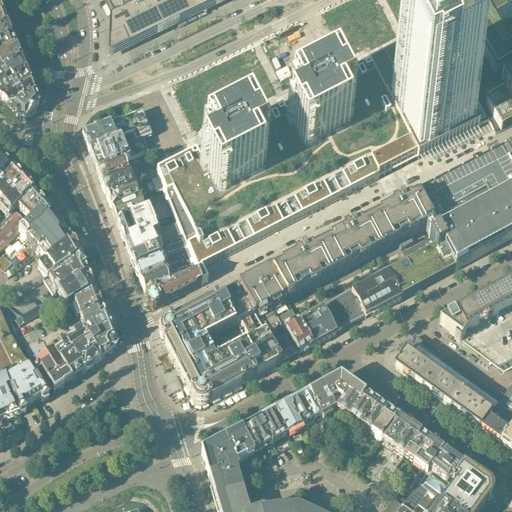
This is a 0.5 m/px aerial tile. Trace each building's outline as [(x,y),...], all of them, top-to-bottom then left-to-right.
[(139,0),(103,0),(105,5),(105,6),(106,6),(111,17),(110,17),(113,23),(109,25),(108,62),(128,52),(128,51),(128,50),(136,46),(137,46),(138,46),(137,45),(146,41),(146,42),(147,41),(147,40),(156,36),(156,37),(157,37),(157,36),(165,31),(166,32),(167,32),(166,31),(175,27),(176,28),(177,27),(176,26),(185,22),(185,23),(186,22),(186,21),(195,17),(186,0),(150,0),(145,3),(147,6),(143,8),(139,0)] [(143,0),(145,3),(150,0),(186,0),(195,17),(195,18),(196,18),(196,17),(205,12),(205,13),(206,13),(206,12),(214,8),(215,9),(216,8),(215,6),(226,0),(143,0)] [(511,0),(422,0),(437,30),(438,32),(442,38),(471,93),(494,80),(495,82),(511,71),(511,0)] [(7,29),(0,31),(0,45),(12,40),(7,29)] [(422,40),(368,67),(394,118),(408,147),(416,162),(486,127),(447,49),(440,36),(438,32),(422,40)] [(12,40),(0,45),(0,59),(16,51),(12,40)] [(16,51),(0,59),(0,75),(3,73),(21,64),(16,51)] [(21,64),(3,73),(7,81),(10,80),(12,83),(26,76),(21,64)] [(200,153),(157,175),(201,287),(207,284),(201,272),(400,171),(416,162),(408,147),(394,118),(368,67),(337,83),(292,106),(287,109),(250,127),(205,150),(200,153)] [(26,76),(12,83),(13,86),(10,88),(14,96),(0,103),(8,111),(34,97),(26,76)] [(493,83),(473,94),(481,109),(495,136),(498,134),(511,127),(511,93),(511,95),(510,93),(509,91),(505,84),(497,89),(493,83)] [(6,86),(0,88),(0,103),(14,96),(10,88),(7,90),(6,86)] [(34,97),(8,111),(22,124),(24,125),(25,124),(37,110),(38,106),(34,97)] [(87,136),(82,138),(88,155),(90,154),(98,174),(125,163),(147,154),(143,142),(151,139),(145,123),(144,120),(142,115),(113,127),(87,136)] [(511,162),(507,153),(416,200),(431,229),(433,232),(430,234),(432,238),(428,241),(432,239),(433,239),(428,242),(401,257),(406,266),(386,277),(400,302),(401,302),(511,241),(511,162)] [(0,187),(13,174),(0,160),(0,187)] [(98,174),(96,174),(102,190),(131,178),(125,163),(98,174)] [(0,206),(23,183),(13,174),(0,187),(0,206)] [(106,199),(135,187),(131,178),(102,190),(106,199)] [(33,194),(23,183),(0,206),(10,217),(33,194)] [(140,201),(135,187),(106,199),(111,213),(138,202),(140,201)] [(45,209),(33,194),(10,217),(0,227),(0,253),(21,233),(45,209)] [(286,304),(397,247),(400,253),(412,247),(409,241),(431,229),(416,200),(269,275),(284,305),(286,304)] [(182,239),(169,208),(168,205),(143,214),(138,202),(111,213),(116,225),(120,235),(123,244),(124,244),(130,260),(159,248),(182,239)] [(52,217),(45,209),(21,233),(28,240),(52,217)] [(42,251),(63,232),(52,217),(28,240),(25,242),(6,260),(10,264),(14,261),(14,262),(18,258),(18,259),(27,251),(28,252),(32,248),(39,254),(42,251)] [(63,232),(42,251),(48,261),(71,245),(63,232)] [(182,239),(159,248),(161,253),(155,255),(159,263),(163,262),(187,252),(182,239)] [(71,245),(48,261),(45,264),(40,268),(48,280),(79,258),(71,245)] [(159,248),(130,260),(135,273),(159,263),(155,255),(161,253),(159,248)] [(187,252),(163,262),(164,266),(160,268),(164,276),(192,265),(187,252)] [(79,258),(48,280),(47,280),(57,296),(88,277),(79,258)] [(163,262),(159,263),(135,273),(139,285),(164,276),(160,268),(164,266),(163,262)] [(192,265),(164,276),(168,287),(196,276),(192,265)] [(269,312),(284,305),(269,275),(240,290),(261,329),(275,322),(269,312)] [(400,302),(386,277),(385,277),(384,275),(380,276),(377,277),(375,281),(376,282),(371,285),(368,280),(358,286),(360,290),(351,296),(364,320),(365,321),(372,317),(372,318),(400,302)] [(164,276),(139,285),(144,297),(168,287),(164,276)] [(196,276),(168,287),(144,297),(150,311),(150,312),(151,312),(152,313),(153,313),(154,312),(196,291),(195,291),(201,288),(197,276),(196,276)] [(65,309),(93,291),(91,286),(92,286),(88,277),(57,296),(62,305),(65,309)] [(511,287),(452,320),(438,327),(461,343),(465,337),(464,335),(510,311),(511,309),(511,287)] [(201,409),(202,409),(281,367),(261,329),(240,290),(198,312),(162,331),(161,332),(159,337),(159,339),(168,356),(168,357),(167,357),(174,369),(176,373),(177,377),(184,389),(185,389),(194,407),(195,407),(201,409)] [(350,294),(327,307),(328,310),(340,332),(364,320),(351,296),(350,294)] [(89,297),(73,307),(78,320),(101,311),(96,298),(95,295),(89,297)] [(43,323),(65,309),(62,305),(56,308),(51,300),(35,310),(39,316),(43,323)] [(511,309),(510,311),(464,335),(465,337),(461,343),(503,374),(511,369),(511,309)] [(35,310),(14,323),(18,330),(39,316),(35,310)] [(328,310),(308,320),(307,318),(304,318),(301,320),(299,323),(313,350),(335,337),(341,334),(340,332),(328,310)] [(105,321),(101,311),(78,320),(82,329),(79,329),(80,332),(80,333),(82,336),(105,321)] [(313,350),(299,323),(299,322),(297,323),(291,313),(278,320),(298,357),(312,350),(313,350)] [(30,373),(9,338),(5,328),(0,315),(0,345),(11,367),(19,363),(23,371),(22,372),(24,376),(30,373)] [(278,320),(275,322),(261,329),(281,367),(298,357),(278,320)] [(113,346),(114,342),(105,321),(82,336),(100,363),(112,355),(111,355),(112,354),(113,354),(114,354),(115,353),(116,352),(116,351),(116,350),(116,349),(116,348),(115,347),(114,346),(113,346)] [(100,363),(82,336),(80,333),(63,343),(64,345),(84,375),(100,364),(100,363)] [(415,340),(398,349),(403,357),(393,370),(394,370),(422,390),(444,361),(415,340)] [(0,371),(11,367),(0,345),(0,371)] [(84,375),(64,345),(58,348),(59,349),(52,354),(52,355),(71,384),(84,375)] [(71,384),(52,355),(35,366),(54,396),(63,390),(63,389),(71,384)] [(451,411),(472,381),(444,361),(422,390),(451,411)] [(30,373),(24,376),(18,379),(32,406),(40,402),(41,404),(48,400),(30,373)] [(7,423),(18,418),(5,386),(0,374),(0,426),(0,425),(0,424),(6,422),(7,423)] [(32,406),(18,379),(5,386),(18,418),(26,413),(24,411),(32,406)] [(347,421),(365,399),(364,398),(365,398),(340,380),(308,397),(308,398),(321,420),(335,412),(347,421)] [(479,432),(479,431),(490,416),(501,401),(472,381),(451,411),(479,431),(478,431),(479,432)] [(511,454),(511,387),(501,401),(490,416),(511,432),(500,446),(511,454)] [(321,420),(308,398),(301,402),(313,424),(315,428),(323,425),(322,423),(321,420)] [(378,408),(365,399),(347,421),(361,430),(378,408)] [(313,424),(301,402),(290,408),(302,430),(313,424)] [(302,430),(290,408),(290,407),(274,416),(287,439),(302,430)] [(387,414),(378,408),(361,430),(370,437),(387,414)] [(387,415),(387,414),(370,437),(380,444),(397,421),(387,414),(387,415)] [(260,424),(259,424),(272,447),(287,439),(274,416),(259,424),(260,424)] [(511,432),(490,416),(479,431),(500,446),(511,432)] [(420,438),(397,421),(380,444),(403,461),(420,438)] [(272,447),(259,424),(249,430),(261,452),(272,447)] [(261,452),(249,430),(241,434),(254,457),(258,465),(265,461),(261,453),(261,452)] [(241,434),(223,443),(236,466),(254,457),(241,434)] [(429,444),(420,438),(403,461),(412,467),(429,444)] [(208,479),(209,479),(236,471),(236,466),(223,443),(201,455),(208,479)] [(443,454),(429,444),(412,467),(426,477),(428,473),(443,454)] [(449,488),(463,469),(443,454),(428,473),(449,488)] [(491,498),(491,496),(492,495),(492,494),(492,493),(492,492),(492,491),(491,490),(490,489),(489,487),(477,478),(477,479),(463,469),(449,488),(452,491),(441,506),(448,511),(480,511),(486,504),(487,504),(491,498)] [(239,480),(237,473),(236,471),(209,479),(218,511),(248,511),(247,507),(245,503),(245,502),(239,480)] [(452,491),(449,488),(428,473),(426,477),(417,489),(441,506),(452,491)] [(435,511),(441,506),(417,489),(402,509),(401,510),(403,511),(435,511)] [(403,511),(401,510),(402,509),(393,502),(385,511),(403,511)]
